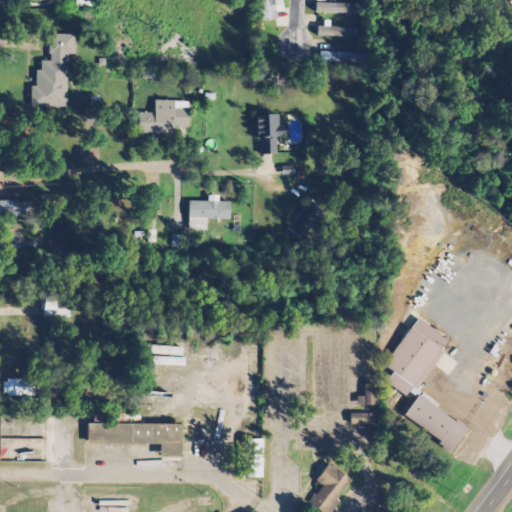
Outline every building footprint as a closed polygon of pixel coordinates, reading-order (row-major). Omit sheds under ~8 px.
[(282,0),(258,0),(260,20),(279,19),(278,11),(284,11),(282,0)] [(357,3),(314,2),(313,12),(356,13),(357,3)] [(326,26),(316,25),(315,35),(356,36),(357,27),(326,26)] [(74,34),(48,34),(48,61),(39,61),(39,70),(33,70),(33,107),(66,107),(67,53),(74,54),(74,34)] [(358,52),(318,51),(318,61),(358,62),(358,52)] [(187,101),(153,100),(153,112),(137,112),(136,135),(172,136),(172,127),(186,127),(187,101)] [(253,137),(258,137),(258,154),(276,153),(276,136),(287,136),(286,124),(278,124),(278,114),(253,114),(253,137)] [(44,193),(43,201),(58,205),(60,196),(44,193)] [(188,201),(187,218),(230,219),(230,201),(218,201),(218,195),(206,195),(206,201),(188,201)] [(31,200),(0,200),(0,215),(32,215),(31,200)] [(290,222),(303,234),(321,215),(308,203),(290,222)] [(0,248),(35,249),(35,243),(19,243),(19,229),(0,229),(0,248)] [(40,317),(62,316),(62,293),(39,293),(40,317)] [(448,340),(415,318),(383,365),(393,371),(386,382),(409,398),(448,340)] [(146,354),(181,356),(182,347),(147,345),(146,354)] [(184,357),(147,356),(147,365),(184,366),(184,357)] [(37,368),(13,369),(13,380),(2,380),(2,396),(37,395),(37,368)] [(364,398),(371,398),(372,384),(364,384),(364,398)] [(434,407),(437,403),(419,391),(401,417),(451,450),(466,428),(434,407)] [(374,414),(349,413),(349,424),(374,424),(374,414)] [(179,424),(86,424),(86,444),(157,444),(157,458),(179,458),(179,424)] [(261,439),(241,439),(241,478),(260,478),(261,439)] [(329,511),(350,478),(325,463),(315,481),(321,484),(310,504),(322,511),(329,511)]
